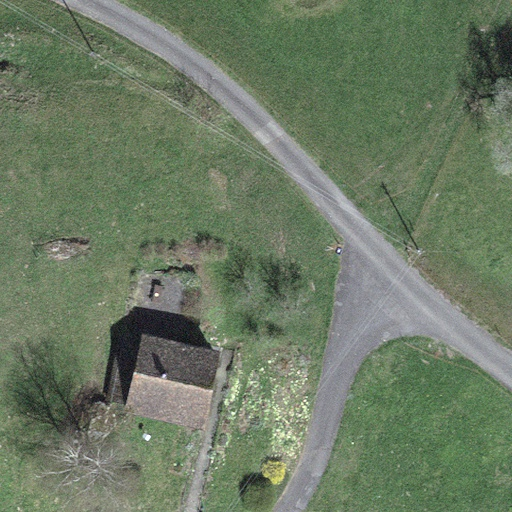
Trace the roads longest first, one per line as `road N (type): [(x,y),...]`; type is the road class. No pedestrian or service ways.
road 1 (track): [(198,80),(380,271)]
road 2 (track): [(288,511),(380,271)]
road 3 (track): [(49,0),(164,45),(198,80)]
road 4 (track): [(380,271),(511,371)]
